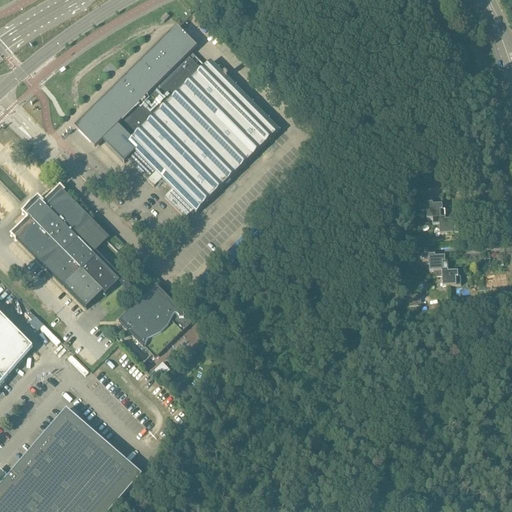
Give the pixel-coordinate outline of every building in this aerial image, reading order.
[(163,21),(164,23),(170,18),(166,14),(161,19),(163,21)] [(196,213),(281,133),(214,62),(132,139),(119,125),(192,57),(190,55),(198,48),(179,28),(73,126),(95,149),(104,141),(126,164),(129,161),(154,187),(163,179),(173,190),(165,197),(185,218),(194,210),(196,213)] [(27,217),(29,219),(32,222),(15,239),(44,268),(87,311),(103,294),(106,297),(116,288),(137,309),(132,314),(131,314),(134,316),(132,320),(131,320),(131,321),(135,321),(135,327),(131,327),(131,328),(132,328),(134,333),(131,334),(132,334),(155,358),(190,325),(184,319),(184,316),(180,316),(180,315),(166,300),(146,300),(141,305),(93,257),(106,244),(109,247),(112,243),(110,240),(91,221),(63,192),(46,209),(40,203),(27,217)] [(427,220),(433,220),(446,219),(445,210),(443,211),(442,205),(433,206),(433,204),(420,204),(420,211),(427,211),(427,220)] [(446,221),(446,219),(433,220),(433,226),(439,226),(440,236),(458,234),(458,226),(455,226),(455,220),(446,221)] [(405,243),(406,248),(406,254),(419,254),(418,242),(416,242),(416,240),(409,240),(409,242),(405,243)] [(430,273),(435,272),(448,272),(448,263),(445,263),(445,258),(435,258),(435,256),(422,257),(423,264),(429,263),(430,273)] [(145,268),(139,262),(132,269),(138,275),(145,268)] [(448,273),(448,272),(435,272),(436,279),(442,278),(443,288),(461,287),(460,278),(458,278),(458,273),(448,273)] [(487,285),(507,284),(506,273),(486,274),(487,285)] [(38,333),(44,327),(28,312),(25,315),(32,322),(30,325),(38,333)] [(33,350),(0,316),(0,377),(4,382),(33,350)] [(163,364),(154,372),(159,377),(168,370),(163,364)] [(199,400),(188,389),(181,397),(191,408),(199,400)] [(79,413),(73,408),(69,412),(76,417),(79,413)] [(17,469),(8,480),(0,473),(0,511),(112,511),(143,477),(67,412),(17,469)]
